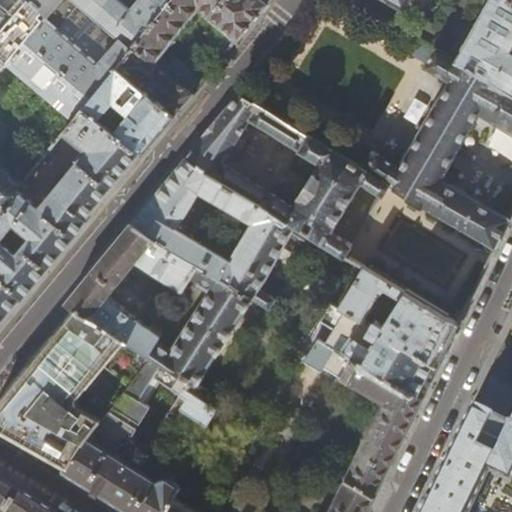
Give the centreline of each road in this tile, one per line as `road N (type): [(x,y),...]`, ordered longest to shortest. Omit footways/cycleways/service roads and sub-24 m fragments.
road 1 (residential): [(294,0),(0,355)]
road 2 (residential): [(511,264),(391,511)]
